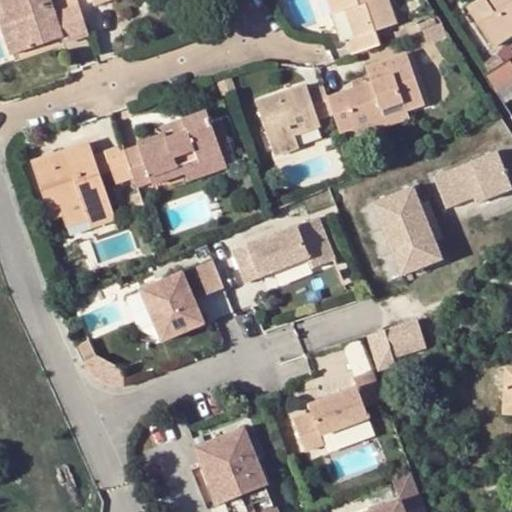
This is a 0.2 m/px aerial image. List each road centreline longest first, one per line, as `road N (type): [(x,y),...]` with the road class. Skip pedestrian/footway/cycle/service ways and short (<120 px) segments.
road 1 (residential): [(0,118),(256,40),(251,0)]
road 2 (residential): [(83,416),(367,313)]
road 3 (residential): [(0,210),(83,416)]
